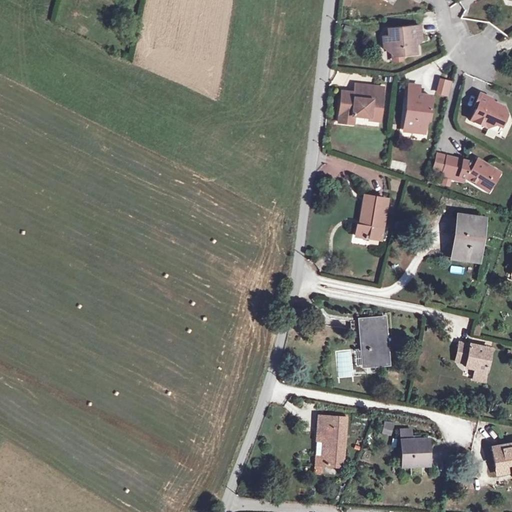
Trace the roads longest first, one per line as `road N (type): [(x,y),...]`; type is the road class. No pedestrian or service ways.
road 1 (residential): [(331,0),(294,283),(269,385),(221,511)]
road 2 (unknown): [(370,300),(412,279),(457,194)]
